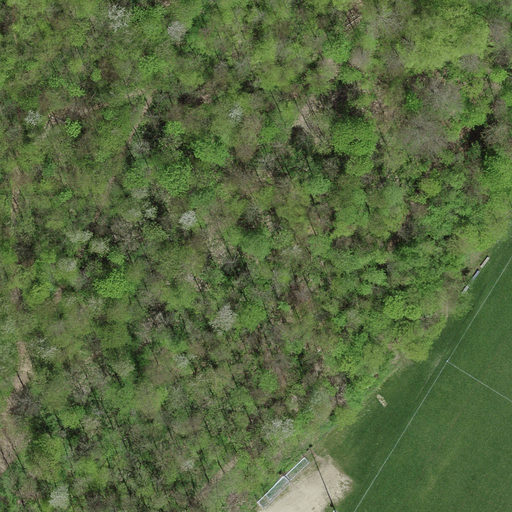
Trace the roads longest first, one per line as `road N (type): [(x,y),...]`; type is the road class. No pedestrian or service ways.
road 1 (track): [(0,462),(204,251),(323,90),(358,0)]
road 2 (track): [(193,511),(319,372),(465,128),(511,100)]
